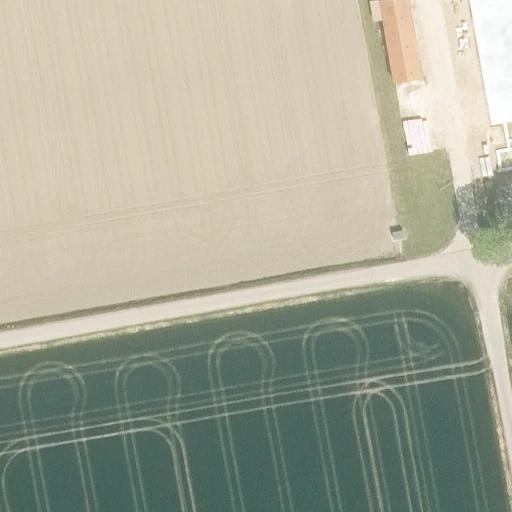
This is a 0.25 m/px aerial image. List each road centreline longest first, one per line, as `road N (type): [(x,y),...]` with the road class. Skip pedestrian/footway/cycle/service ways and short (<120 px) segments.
road 1 (unclassified): [(0,345),(480,260)]
road 2 (unclassified): [(511,439),(480,260)]
